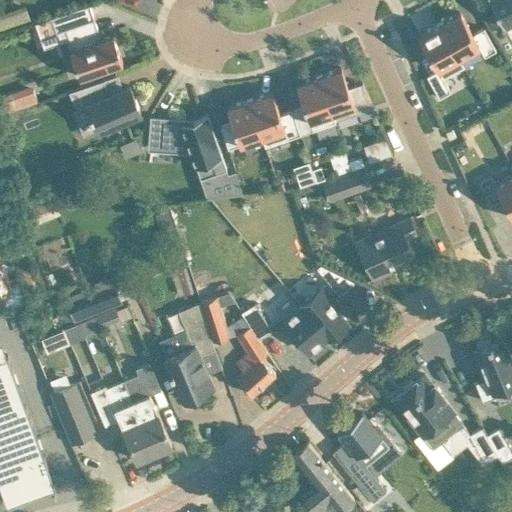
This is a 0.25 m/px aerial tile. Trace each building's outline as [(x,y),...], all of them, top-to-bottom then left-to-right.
[(511,0),(490,0),(504,24),(511,19),(511,0)] [(35,22),(51,17),(56,31),(65,28),(71,47),(70,48),(79,75),(122,60),(113,33),(101,37),(89,4),(92,3),(92,2),(34,21),(35,22)] [(24,6),(0,14),(0,28),(29,18),(24,6)] [(460,11),(439,23),(463,65),(464,65),(459,56),(479,45),(484,55),(495,49),(483,26),(472,33),(460,11)] [(463,65),(439,23),(419,34),(437,68),(426,74),(439,96),(450,90),(443,77),(463,65)] [(341,67),(319,74),(332,111),(335,119),(373,106),(362,81),(347,86),(341,67)] [(304,105),(292,109),(300,133),(335,121),(335,119),(332,111),(319,74),(296,82),(304,105)] [(103,78),(69,89),(76,107),(90,101),(101,126),(139,110),(140,109),(129,85),(123,87),(109,93),(103,78)] [(33,88),(10,96),(15,110),(38,102),(33,88)] [(272,91),(249,98),(265,145),(300,133),(292,109),(279,113),(272,91)] [(265,145),(249,98),(227,106),(232,120),(220,125),(228,147),(261,136),(264,145),(265,145)] [(163,120),(161,145),(190,147),(191,152),(195,164),(200,178),(206,196),(242,192),(234,170),(228,172),(226,168),(207,113),(201,115),(202,119),(193,122),(163,120)] [(134,137),(120,143),(125,156),(140,150),(134,137)] [(361,155),(348,159),(351,167),(363,163),(361,155)] [(320,165),(312,168),(316,180),(324,177),(320,165)] [(329,199),(369,185),(363,167),(323,181),(329,199)] [(490,174),(479,180),(491,202),(502,196),(511,213),(511,173),(495,183),(490,174)] [(24,220),(58,207),(53,197),(20,210),(24,220)] [(167,207),(155,212),(161,231),(174,227),(167,207)] [(355,239),(372,277),(387,270),(385,265),(413,253),(406,236),(416,231),(409,215),(397,220),(400,225),(373,237),(370,232),(355,239)] [(316,264),(338,293),(356,279),(320,261),(316,264)] [(184,292),(196,289),(190,263),(177,267),(184,292)] [(33,265),(25,267),(36,300),(44,297),(33,265)] [(48,283),(55,280),(51,271),(44,274),(48,283)] [(323,283),(300,302),(301,303),(328,336),(332,333),(335,336),(345,327),(342,324),(347,321),(330,300),(333,297),(323,283)] [(69,304),(74,316),(119,298),(114,287),(94,294),(69,304)] [(229,290),(216,294),(220,304),(235,299),(229,290)] [(216,294),(200,300),(212,339),(229,334),(220,304),(216,294)] [(212,339),(200,300),(178,309),(193,343),(166,355),(171,368),(169,369),(171,373),(173,372),(184,399),(187,397),(189,401),(201,395),(200,392),(214,386),(200,353),(215,347),(212,339)] [(255,301),(241,310),(243,313),(250,324),(258,337),(272,328),(255,301)] [(126,303),(115,308),(116,309),(119,317),(120,319),(131,315),(126,303)] [(301,303),(282,319),(308,350),(326,335),(328,336),(301,303)] [(115,308),(97,315),(100,325),(119,317),(116,309),(115,308)] [(275,371),(262,356),(267,351),(258,337),(250,324),(236,333),(247,352),(237,360),(245,370),(237,377),(251,393),(275,371)] [(52,332),(58,346),(69,342),(63,328),(52,332)] [(511,382),(511,361),(502,336),(490,341),(489,337),(476,343),(478,346),(475,347),(487,376),(475,381),(483,400),(495,395),(493,390),(511,382)] [(7,353),(0,355),(0,484),(6,502),(25,495),(24,492),(50,482),(44,465),(48,463),(7,353)] [(139,372),(124,379),(133,399),(135,398),(143,417),(136,419),(151,452),(171,443),(145,382),(154,378),(147,362),(137,366),(139,372)] [(402,390),(393,397),(433,447),(442,440),(453,454),(470,440),(483,462),(498,454),(485,433),(486,432),(482,424),(470,431),(462,422),(463,422),(455,411),(456,410),(445,395),(434,381),(426,371),(425,373),(416,379),(414,378),(401,388),(402,390)] [(105,384),(91,390),(102,416),(116,410),(136,458),(151,452),(136,419),(143,417),(135,398),(133,399),(124,379),(107,386),(105,384)] [(51,390),(72,442),(95,432),(74,381),(51,390)] [(344,440),(332,450),(372,500),(386,488),(375,475),(366,464),(389,444),(373,424),(361,410),(337,431),(344,440)] [(486,432),(485,433),(498,454),(502,461),(511,454),(511,447),(499,425),(486,432)] [(315,509),(326,501),(331,497),(341,509),(354,498),(308,440),(291,454),(314,483),(302,493),(315,509)]
